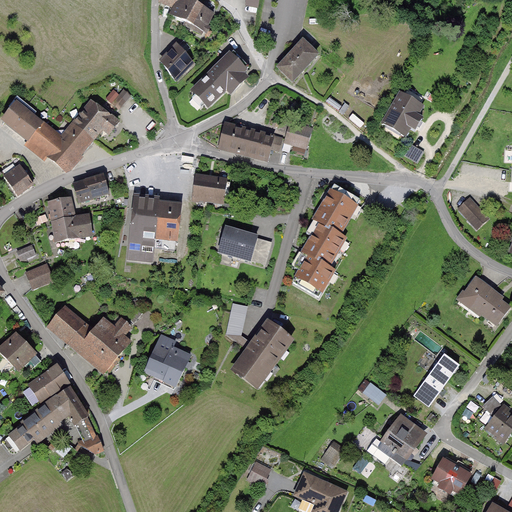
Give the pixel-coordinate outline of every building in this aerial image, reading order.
[(161,0),(161,1),(176,7),(171,16),(207,35),(206,36),(209,37),(212,33),(209,31),(210,30),(207,28),(214,15),(199,8),(202,0),(161,0)] [(210,12),(212,6),(203,2),(201,9),(210,12)] [(317,56),(304,43),(279,69),(293,82),(317,56)] [(194,65),(178,47),(162,63),(176,82),(194,65)] [(245,72),(230,57),(194,92),(208,108),(227,90),(231,94),(247,79),(242,75),(245,72)] [(130,96),(125,92),(114,105),(119,110),(130,96)] [(423,107),(402,94),(384,124),(405,137),(411,127),(416,130),(423,120),(417,117),(423,107)] [(118,124),(92,104),(62,140),(19,107),(6,123),(29,142),(66,172),(103,129),(110,135),(118,124)] [(284,149),(308,155),(315,126),(292,120),(284,149)] [(218,147),(276,163),(283,138),(224,123),(218,147)] [(424,153),(412,146),(405,157),(418,164),(424,153)] [(19,197),(34,186),(24,173),(27,171),(24,166),(17,171),(14,166),(5,172),(8,176),(6,178),(19,197)] [(104,177),(75,185),(79,203),(92,200),(91,196),(108,192),(104,177)] [(197,177),(194,200),(215,203),(214,213),(222,215),(227,181),(197,177)] [(344,199),(332,192),(315,222),(320,225),(303,254),(309,258),(294,283),(319,298),(335,272),(329,268),(346,239),(340,236),(360,202),(347,194),(344,199)] [(70,200),(50,203),(57,243),(92,237),(90,217),(75,219),(74,211),(70,200)] [(478,228),(487,220),(470,201),(461,210),(478,228)] [(136,202),(129,259),(153,262),(155,239),(163,240),(161,250),(176,252),(181,206),(136,202)] [(272,242),(226,230),(219,254),(266,266),(272,242)] [(36,255),(32,246),(18,252),(22,260),(36,255)] [(27,275),(33,289),(47,283),(41,269),(27,275)] [(460,300),(498,327),(511,307),(511,300),(477,276),(460,300)] [(0,308),(12,297),(0,285),(0,308)] [(146,310),(135,301),(123,316),(134,325),(146,310)] [(85,326),(65,309),(50,327),(69,344),(85,326)] [(246,315),(234,312),(228,335),(248,351),(252,345),(241,336),(246,315)] [(114,330),(103,321),(93,333),(85,326),(69,344),(105,374),(131,344),(123,337),(131,328),(123,321),(114,330)] [(258,386),(290,341),(269,326),(236,370),(258,386)] [(42,362),(17,335),(0,351),(0,352),(18,371),(24,366),(30,373),(42,362)] [(176,343),(162,337),(146,372),(177,386),(191,357),(173,349),(176,343)] [(460,367),(445,356),(415,397),(430,408),(460,367)] [(58,367),(29,386),(42,404),(70,385),(58,367)] [(363,393),(380,406),(388,395),(371,382),(363,393)] [(11,437),(21,450),(34,439),(35,440),(62,420),(63,422),(70,416),(76,427),(89,418),(70,389),(45,405),(47,408),(23,426),(24,427),(11,437)] [(487,429),(504,442),(511,432),(511,418),(505,413),(508,410),(505,407),(503,409),(493,399),(486,407),(496,418),(487,429)] [(405,462),(423,434),(394,415),(376,444),(405,462)] [(103,452),(98,438),(80,445),(96,454),(103,452)] [(323,463),(335,469),(345,447),(334,442),(323,463)] [(471,475),(439,458),(427,482),(459,499),(471,475)] [(250,479),(264,486),(271,472),(257,465),(250,479)] [(336,511),(345,493),(306,476),(297,496),(307,500),(303,509),(309,511),(336,511)] [(480,511),(511,511),(511,504),(493,493),(480,511)]
